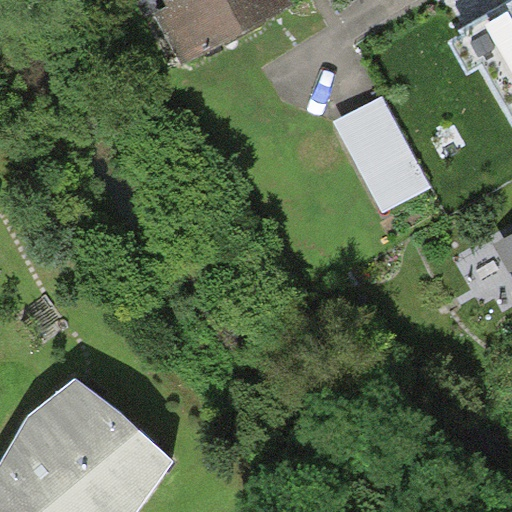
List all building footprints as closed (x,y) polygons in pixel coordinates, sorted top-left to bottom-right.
[(169,0),(198,55),(276,15),(267,0),(169,0)] [(505,42),(511,55),(511,0),(487,0),(464,12),(485,52),(505,42)] [(382,108),(336,132),(382,220),(427,197),(382,108)] [(511,239),(497,247),(511,274),(511,239)] [(138,511),(170,466),(76,384),(31,421),(0,472),(0,511),(138,511)]
